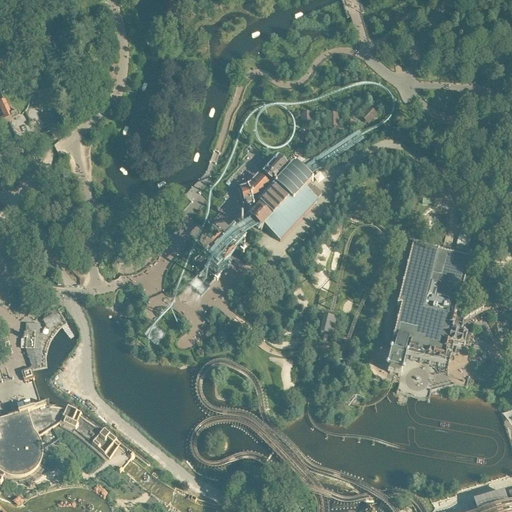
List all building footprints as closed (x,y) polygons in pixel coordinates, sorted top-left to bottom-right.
[(2,94),(10,114),(18,110),(19,113),(28,110),(28,109),(28,108),(29,106),(29,104),(29,102),(29,99),(29,97),(27,95),(26,93),(28,92),(28,90),(28,87),(26,85),(24,84),(21,84),(19,84),(17,87),(17,89),(14,89),(10,90),(7,92),(2,94)] [(0,92),(0,115),(0,125),(12,120),(0,92)] [(500,111),(500,105),(494,106),(488,113),(489,119),(495,118),(500,122),(496,129),(504,131),(508,122),(511,119),(500,111)] [(17,111),(10,114),(13,120),(20,116),(17,111)] [(353,145),(363,140),(359,133),(349,138),(353,145)] [(242,189),(242,190),(243,192),(247,206),(248,205),(252,204),(253,206),(255,206),(254,203),(258,202),(258,203),(258,204),(260,206),(261,206),(261,207),(263,208),(260,211),(256,216),(253,219),(250,221),(251,222),(252,223),(253,224),(261,231),(263,228),(264,227),(268,231),(280,242),(318,201),(317,200),(308,192),(313,187),(313,186),(312,187),(312,186),(310,185),(310,184),(311,183),(312,183),(313,181),(312,180),(311,180),(311,179),(310,178),(309,178),(309,177),(299,169),(299,168),(298,168),(299,168),(298,167),(297,167),(296,165),(294,164),(293,165),(293,166),(289,169),(289,170),(287,168),(278,160),(272,166),(267,171),(264,175),(265,176),(265,177),(264,177),(261,181),(260,180),(257,178),(251,185),(249,187),(248,185),(247,185),(246,185),(247,188),(242,189)] [(322,174),(315,182),(318,185),(325,177),(322,174)] [(419,198),(443,200),(443,196),(444,189),(444,187),(420,185),(419,198)] [(241,215),(233,223),(237,227),(240,230),(241,231),(242,232),(248,224),(250,223),(247,220),(246,219),(245,219),(244,218),(243,216),(242,215),(241,215)] [(159,239),(164,244),(173,234),(168,229),(159,239)] [(452,254),(413,244),(398,305),(401,306),(390,353),(389,353),(388,355),(390,355),(393,356),(394,356),(393,360),(391,359),(387,373),(386,378),(403,384),(404,378),(406,372),(406,370),(419,374),(430,376),(449,372),(453,359),(453,356),(464,358),(465,351),(466,341),(459,339),(462,325),(453,323),(453,320),(470,258),(452,254)] [(220,253),(205,268),(217,279),(231,264),(220,253)] [(35,351),(25,350),(31,370),(33,369),(47,368),(46,362),(46,358),(47,355),(48,349),(49,345),(51,341),(53,338),(55,335),(58,332),(60,330),(62,328),(70,339),(74,337),(60,312),(59,310),(40,323),(26,322),(26,328),(27,330),(35,330),(35,351)] [(327,322),(320,320),(317,336),(323,337),(330,339),(333,323),(327,322)] [(25,350),(35,351),(35,330),(27,330),(27,336),(23,336),(23,340),(26,340),(25,350)] [(21,373),(25,382),(34,379),(31,370),(26,372),(21,373)] [(0,486),(5,479),(10,481),(14,481),(21,481),(26,479),(32,476),(36,472),(39,467),(41,464),(42,460),(42,454),(41,448),(39,443),(37,440),(59,425),(71,431),(78,435),(86,441),(93,447),(101,454),(118,467),(116,471),(118,472),(120,474),(123,471),(134,480),(142,470),(132,461),(134,457),(103,433),(102,435),(101,436),(88,425),(84,422),(80,419),(71,415),(67,413),(57,410),(52,409),(47,409),(45,403),(39,405),(26,409),(16,412),(17,416),(12,418),(2,421),(2,422),(0,422),(0,486)] [(504,496),(474,505),(476,511),(511,511),(509,502),(506,495),(504,496)]
